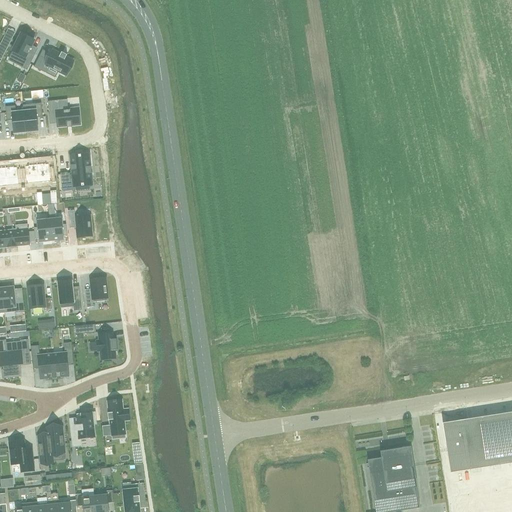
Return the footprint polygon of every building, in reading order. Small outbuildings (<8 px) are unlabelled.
[(24,34),(12,56),(25,63),(23,67),(30,70),(37,57),(30,53),(37,41),(24,34)] [(0,58),(2,60),(11,41),(5,38),(0,47),(0,58)] [(41,53),(34,66),(43,70),(46,63),(61,70),(69,56),(51,47),(46,56),(41,53)] [(22,83),(26,76),(21,73),(17,81),(22,83)] [(52,105),(46,106),(48,120),(54,119),(55,129),(75,127),(73,111),(53,113),(52,105)] [(36,113),(24,114),(26,132),(38,131),(37,121),(43,120),(41,108),(36,109),(36,113)] [(12,111),(6,112),(7,124),(13,123),(14,133),(26,132),(24,114),(12,115),(12,111)] [(64,158),(65,168),(53,169),(54,183),(66,181),(67,186),(85,184),(82,156),(64,158)] [(44,160),(37,161),(39,182),(50,181),(49,171),(49,161),(45,162),(44,160)] [(30,163),(26,164),(27,173),(28,183),(39,182),(37,161),(30,162),(30,163)] [(13,164),(5,164),(7,186),(19,185),(18,174),(17,165),(13,165),(13,164)] [(90,219),(78,221),(78,217),(72,217),(74,229),(79,228),(80,238),(92,237),(90,219)] [(61,219),(49,220),(51,241),(63,240),(61,219)] [(40,242),(51,241),(49,220),(37,222),(40,242)] [(23,228),(25,245),(36,244),(34,227),(23,228)] [(25,245),(23,228),(12,229),(14,247),(25,245)] [(12,229),(2,230),(4,248),(14,247),(12,229)] [(93,290),(86,291),(88,309),(95,308),(94,300),(109,298),(107,279),(92,280),(93,290)] [(72,282),(59,284),(62,309),(75,307),(75,312),(83,311),(82,296),(74,296),(72,282)] [(32,296),(25,297),(27,315),(34,314),(33,306),(48,304),(46,285),(31,286),(32,296)] [(9,287),(2,287),(4,309),(15,308),(16,314),(22,313),(21,297),(14,297),(13,288),(9,288),(9,287)] [(85,325),(86,334),(96,333),(95,324),(85,325)] [(100,341),(98,341),(99,352),(101,351),(102,360),(117,358),(116,350),(118,350),(117,337),(115,337),(114,331),(99,332),(100,341)] [(6,352),(0,352),(0,366),(2,367),(3,377),(19,375),(18,365),(23,365),(22,354),(30,353),(28,340),(20,341),(20,342),(5,343),(6,352)] [(52,352),(55,374),(69,373),(66,350),(52,352)] [(55,374),(52,352),(38,353),(41,376),(55,374)] [(108,410),(109,417),(110,417),(110,424),(102,424),(103,434),(111,434),(111,435),(125,433),(124,418),(130,417),(129,408),(123,409),(122,400),(108,401),(109,410),(108,410)] [(511,412),(442,424),(450,473),(511,463),(511,412)] [(77,424),(70,424),(73,446),(81,446),(80,439),(95,437),(94,424),(96,424),(94,414),(83,415),(81,415),(82,420),(77,420),(77,424)] [(48,445),(39,446),(41,463),(53,462),(53,461),(52,453),(65,452),(62,428),(49,429),(47,430),(46,430),(46,431),(46,433),(47,437),(48,445)] [(24,441),(9,443),(12,465),(21,464),(21,472),(34,471),(33,459),(32,449),(31,449),(25,449),(24,441)] [(369,464),(366,464),(367,469),(370,468),(376,511),(388,511),(418,507),(418,508),(420,508),(410,448),(411,448),(411,447),(390,450),(391,457),(367,460),(368,462),(369,462),(369,464)] [(33,477),(25,478),(26,486),(34,485),(33,477)] [(139,511),(139,502),(139,500),(145,499),(144,484),(131,485),(132,490),(123,491),(124,493),(122,493),(123,501),(124,501),(125,511),(139,511)] [(106,492),(107,496),(94,497),(96,511),(108,511),(108,504),(114,503),(113,491),(106,492)] [(75,495),(77,507),(83,506),(83,511),(96,511),(94,497),(82,498),(82,494),(75,495)] [(48,501),(48,511),(59,511),(58,500),(48,501)] [(59,502),(59,500),(58,500),(59,511),(70,511),(70,501),(59,502)] [(47,504),(38,505),(37,502),(37,511),(48,511),(48,501),(47,501),(47,504)] [(27,511),(37,511),(37,502),(26,504),(27,511)]
